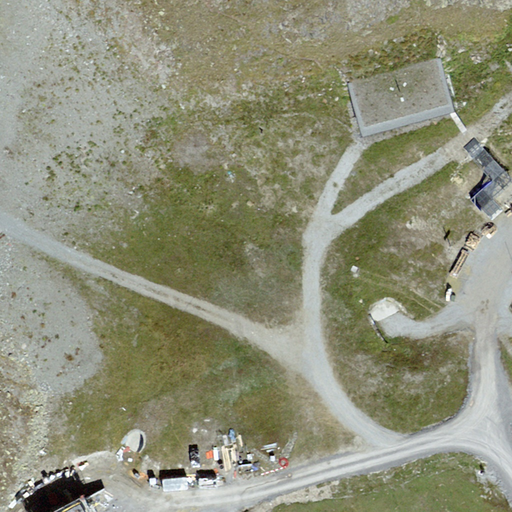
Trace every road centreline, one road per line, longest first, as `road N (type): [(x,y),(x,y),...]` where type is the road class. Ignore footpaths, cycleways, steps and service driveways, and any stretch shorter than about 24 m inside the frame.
road 1 (track): [(511,97),(432,167),(333,224),(313,248),(311,270),(316,354),(339,403),(389,441),(511,474)]
road 2 (track): [(324,381),(266,335),(75,259),(0,220)]
road 3 (track): [(511,216),(481,254),(473,283),(511,463)]
